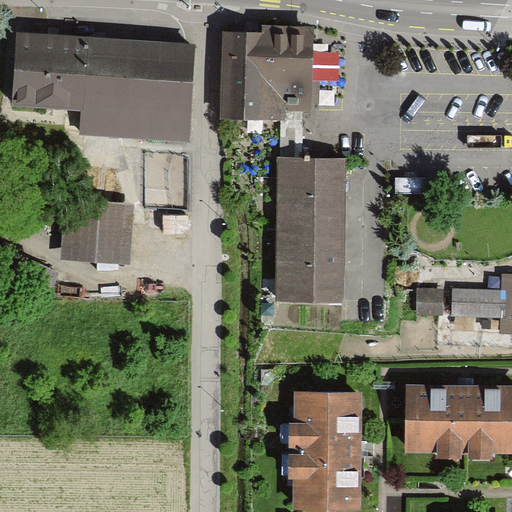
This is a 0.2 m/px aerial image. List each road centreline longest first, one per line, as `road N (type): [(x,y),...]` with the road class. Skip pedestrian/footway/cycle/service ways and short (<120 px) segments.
road 1 (residential): [(211,0),(205,511)]
road 2 (secondary): [(511,11),(357,0)]
